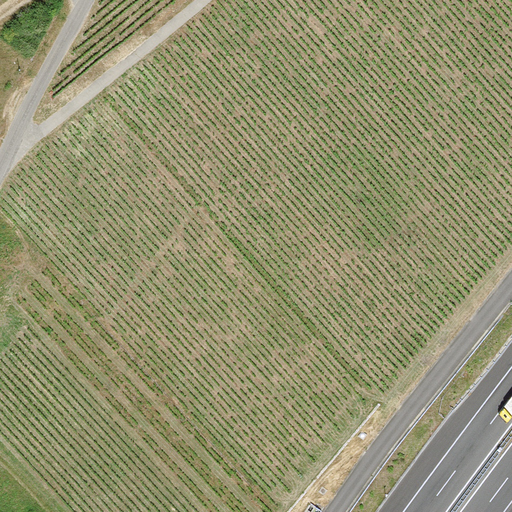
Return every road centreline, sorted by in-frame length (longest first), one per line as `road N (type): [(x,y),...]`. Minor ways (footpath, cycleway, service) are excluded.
road 1 (track): [(511,288),(339,511)]
road 2 (track): [(204,0),(7,156)]
road 3 (track): [(0,173),(89,0)]
road 4 (motorway): [(511,396),(424,511)]
